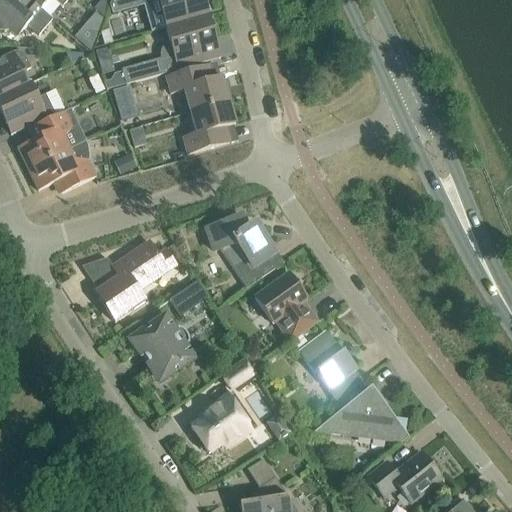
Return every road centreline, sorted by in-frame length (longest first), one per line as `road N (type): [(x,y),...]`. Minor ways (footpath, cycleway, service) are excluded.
road 1 (residential): [(511,500),(295,215),(268,166)]
road 2 (residential): [(22,235),(41,287),(162,475),(195,511)]
road 3 (residential): [(22,235),(67,233),(268,166)]
road 4 (residential): [(230,0),(268,166)]
road 5 (tertiary): [(347,0),(401,115)]
road 6 (tertiary): [(464,223),(456,170),(424,105)]
road 7 (tertiary): [(401,115),(464,223)]
